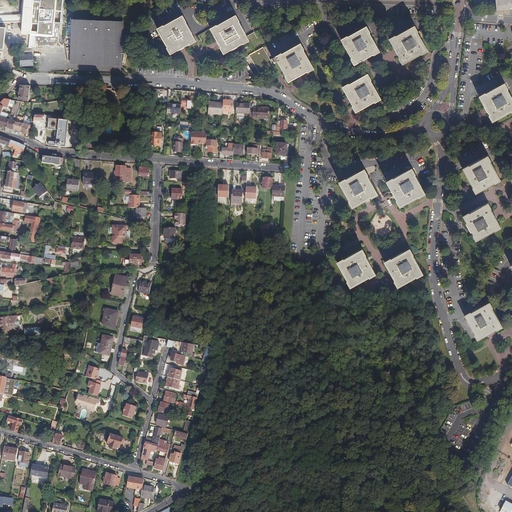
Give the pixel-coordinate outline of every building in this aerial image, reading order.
[(20,34),(60,38),(63,0),(23,0),(22,20),(20,34)] [(511,0),(498,0),(500,9),(511,8),(511,0)] [(238,14),(212,28),(225,53),(251,39),(238,14)] [(186,22),(183,16),(164,26),(163,25),(157,29),(170,54),(195,40),(186,23),(186,22)] [(125,31),(125,21),(74,20),(73,47),(68,47),(69,60),(126,61),(129,49),(124,49),(124,43),(131,43),(131,31),(125,31)] [(420,30),(416,23),(398,34),(397,33),(391,36),(402,55),(401,56),(404,62),(423,51),(424,52),(430,49),(419,30),(420,30)] [(374,53),(380,50),(371,32),(370,30),(367,25),(348,35),(348,34),(342,38),(352,57),(352,58),(355,63),(374,53)] [(302,44),(276,57),(289,83),(301,77),(315,70),(302,44)] [(264,48),(249,56),(260,79),(275,71),(264,48)] [(33,55),(20,57),(21,67),(35,66),(33,55)] [(351,105),(354,112),(374,102),(380,99),(370,80),(371,79),(368,73),(349,83),(348,83),(342,86),(352,105),(351,105)] [(511,95),(509,90),(510,90),(506,84),(487,94),(487,93),(480,97),(491,115),(490,116),(493,122),(511,112),(511,95)] [(29,101),(31,86),(20,85),(19,100),(29,101)] [(191,109),(192,102),(195,102),(195,99),(196,92),(190,92),(189,102),(181,101),(181,105),(182,105),(182,108),(191,109)] [(11,100),(5,99),(0,104),(0,106),(3,108),(8,109),(11,100)] [(234,101),(224,100),(223,112),(233,113),(234,101)] [(222,115),(223,103),(209,102),(208,114),(222,115)] [(167,113),(180,114),(181,105),(167,104),(167,113)] [(249,114),(250,105),(237,104),(236,113),(249,114)] [(269,108),(261,108),(253,108),(252,118),(269,119),(269,108)] [(0,126),(6,129),(9,119),(6,119),(8,114),(2,113),(0,117),(0,126)] [(16,122),(17,120),(15,120),(14,121),(9,119),(6,129),(13,131),(16,122)] [(63,147),(67,147),(69,120),(49,119),(48,130),(56,130),(55,142),(50,142),(50,146),(60,146),(60,148),(62,148),(63,147)] [(287,132),(296,133),(296,128),(293,127),(294,121),(288,121),(287,132)] [(19,133),(22,123),(16,122),(13,131),(19,133)] [(31,127),(23,124),(22,123),(19,133),(26,135),(25,137),(28,139),(28,137),(30,131),(31,127)] [(206,143),(207,133),(192,132),(191,144),(196,145),(197,143),(202,144),(203,143),(206,143)] [(162,134),(152,133),(151,145),(153,146),(155,147),(156,145),(161,145),(162,134)] [(18,153),(23,155),(24,151),(25,147),(18,143),(0,137),(0,143),(16,149),(14,155),(17,156),(18,153)] [(218,140),(207,140),(207,146),(209,146),(209,152),(218,152),(218,147),(217,147),(218,140)] [(183,142),(175,142),(174,152),(182,152),(183,142)] [(222,154),(233,155),(233,154),(234,145),(234,143),(229,143),(229,148),(223,148),(222,154)] [(289,144),(278,143),(277,155),(288,156),(289,144)] [(245,146),(234,145),(233,154),(244,154),(245,146)] [(263,158),(272,159),(273,147),(264,146),(263,158)] [(64,163),(64,158),(43,156),(43,163),(53,164),(53,165),(58,165),(58,163),(64,163)] [(501,181),(491,162),(488,156),(469,166),(469,165),(462,169),(473,188),(472,188),(475,194),(494,184),(495,185),(501,181)] [(17,174),(21,174),(22,168),(20,167),(16,166),(16,163),(9,162),(8,172),(15,173),(17,174)] [(127,167),(118,166),(117,173),(115,173),(115,174),(116,174),(116,175),(120,176),(120,181),(125,182),(126,180),(130,181),(132,169),(127,168),(127,167)] [(149,168),(140,167),(140,176),(149,176),(149,171),(149,168)] [(391,177),(384,181),(395,200),(394,200),(398,207),(417,196),(417,197),(424,193),(413,174),(414,173),(411,167),(392,178),(391,177)] [(345,178),(339,181),(350,200),(349,201),(352,206),(371,196),(372,197),(377,193),(367,174),(364,168),(345,179),(345,178)] [(177,179),(177,182),(187,183),(187,177),(181,177),(181,172),(170,171),(170,179),(177,179)] [(8,172),(5,187),(15,189),(16,180),(14,179),(15,173),(8,172)] [(97,172),(92,172),(92,174),(89,174),(90,174),(84,173),(83,183),(96,184),(97,172)] [(67,188),(79,189),(80,178),(68,177),(67,188)] [(273,179),(263,178),(263,188),(272,189),(273,179)] [(32,189),(39,197),(47,191),(40,183),(32,189)] [(222,186),(218,186),(218,197),(228,198),(229,186),(225,186),(222,186)] [(246,186),(245,199),(256,200),(257,188),(254,188),(250,188),(250,186),(246,186)] [(272,196),(284,197),(285,186),(273,186),(272,196)] [(182,190),(172,189),(172,199),(182,199),(182,190)] [(243,191),(232,190),(231,203),(242,204),(243,191)] [(140,196),(137,196),(129,195),(129,208),(137,208),(139,208),(140,196)] [(27,203),(26,203),(15,201),(14,206),(12,206),(12,207),(11,208),(12,210),(13,210),(13,211),(25,213),(27,203)] [(501,228),(491,210),(492,209),(488,203),(469,213),(462,216),(473,235),(472,236),(476,242),(495,231),(495,232),(501,228)] [(147,209),(139,208),(137,208),(137,217),(146,218),(147,209)] [(0,223),(13,226),(15,214),(0,212),(0,220),(0,223)] [(186,214),(175,213),(175,218),(176,218),(176,220),(175,225),(186,225),(186,214)] [(40,218),(24,216),(24,215),(23,220),(25,220),(25,222),(32,224),(31,234),(37,235),(38,231),(40,231),(40,229),(38,228),(40,218)] [(270,224),(270,222),(261,226),(261,231),(270,228),(270,224)] [(13,226),(0,223),(0,230),(16,233),(17,227),(16,227),(13,226)] [(126,226),(119,226),(119,228),(112,228),(112,234),(113,234),(113,237),(112,237),(112,243),(116,244),(117,244),(122,244),(123,239),(122,239),(122,237),(126,238),(126,226)] [(176,228),(164,228),(164,238),(166,238),(166,242),(176,242),(176,238),(175,238),(176,228)] [(85,239),(71,238),(71,247),(70,248),(84,249),(85,239)] [(16,246),(17,241),(17,240),(11,239),(10,244),(9,251),(18,253),(19,247),(16,246)] [(54,260),(56,261),(56,256),(47,254),(48,246),(46,246),(44,259),(49,259),(52,260),(54,260)] [(390,257),(384,260),(395,279),(394,280),(397,285),(416,276),(423,273),(412,254),(413,253),(409,247),(391,257),(390,257)] [(343,258),(337,261),(347,279),(347,280),(350,286),(370,276),(376,273),(365,254),(366,254),(362,248),(343,258)] [(0,251),(0,258),(19,261),(20,259),(30,260),(29,263),(42,264),(43,259),(3,252),(0,251)] [(142,256),(130,255),(130,261),(126,261),(126,265),(135,265),(135,268),(138,268),(138,265),(141,265),(142,256)] [(1,277),(14,278),(14,270),(15,270),(17,265),(12,265),(11,270),(1,270),(1,277)] [(127,278),(116,276),(112,294),(123,296),(127,278)] [(139,292),(149,294),(151,284),(141,282),(139,292)] [(503,328),(492,309),(493,308),(489,302),(471,313),(470,312),(464,315),(474,334),(474,335),(477,341),(496,331),(497,331),(503,328)] [(118,311),(106,309),(102,325),(114,328),(118,311)] [(9,317),(1,318),(3,331),(10,331),(10,330),(18,329),(18,331),(23,330),(22,327),(21,327),(21,324),(19,324),(18,321),(21,320),(22,318),(23,318),(23,315),(17,315),(16,317),(9,318),(9,317)] [(131,327),(142,329),(144,320),(133,317),(131,327)] [(113,338),(103,335),(101,344),(97,344),(95,352),(109,356),(113,338)] [(158,339),(151,337),(150,344),(147,343),(146,346),(143,345),(141,352),(144,352),(144,355),(151,357),(152,354),(155,354),(158,339)] [(195,345),(184,343),(183,352),(193,354),(195,345)] [(127,351),(124,350),(122,350),(119,365),(124,366),(126,358),(127,351)] [(186,356),(173,353),(171,360),(178,362),(178,364),(183,365),(186,356)] [(93,379),(97,381),(99,376),(98,376),(100,370),(89,366),(86,377),(93,379)] [(170,369),(168,378),(180,381),(183,372),(170,369)] [(12,374),(8,374),(7,373),(8,372),(0,371),(0,372),(0,376),(11,379),(12,374)] [(137,374),(136,381),(147,384),(149,374),(138,371),(137,374)] [(11,379),(0,376),(0,394),(12,397),(15,380),(11,379)] [(180,381),(168,378),(166,387),(178,390),(180,381)] [(97,381),(93,379),(92,383),(89,382),(88,387),(90,388),(88,394),(97,396),(101,386),(100,385),(101,382),(97,381)] [(187,395),(198,397),(200,388),(197,388),(196,393),(188,391),(187,395)] [(174,400),(176,394),(167,392),(164,402),(171,403),(172,399),(174,400)] [(0,404),(2,405),(2,402),(2,400),(11,402),(12,397),(0,394),(0,404)] [(98,405),(99,401),(87,397),(86,398),(79,396),(77,403),(77,405),(82,406),(84,405),(88,406),(87,408),(88,410),(92,412),(94,410),(96,405),(98,405)] [(190,409),(195,410),(198,398),(193,397),(191,406),(185,404),(185,408),(190,409)] [(171,405),(162,403),(159,412),(164,414),(166,410),(169,411),(171,405)] [(136,408),(127,404),(125,408),(123,412),(124,413),(123,416),(132,419),(136,408)] [(163,428),(165,428),(168,417),(159,414),(156,423),(157,424),(156,426),(157,426),(163,428)] [(23,421),(8,417),(7,422),(13,424),(11,431),(17,433),(19,426),(21,426),(23,421)] [(156,428),(154,437),(153,437),(152,441),(151,443),(158,445),(159,443),(160,441),(160,438),(162,432),(163,429),(163,428),(157,426),(156,428)] [(64,433),(56,430),(52,443),(60,446),(64,433)] [(174,436),(187,440),(188,434),(185,434),(176,431),(174,436)] [(120,447),(121,444),(122,445),(124,444),(124,441),(124,440),(122,439),(123,438),(111,434),(108,443),(110,444),(109,447),(116,450),(118,447),(120,447)] [(159,443),(158,445),(159,445),(157,451),(167,453),(170,446),(166,444),(167,443),(160,441),(159,443)] [(146,442),(141,459),(148,461),(151,451),(156,452),(158,445),(151,443),(146,442)] [(18,449),(4,446),(2,458),(16,461),(18,449)] [(30,454),(20,452),(18,462),(20,462),(19,466),(27,468),(30,454)] [(172,455),(169,462),(179,464),(181,455),(175,453),(175,455),(172,455)] [(132,463),(134,455),(126,459),(126,458),(123,459),(124,462),(123,464),(127,466),(132,463)] [(166,460),(164,459),(163,461),(157,460),(154,468),(163,470),(166,460)] [(49,469),(33,466),(30,475),(47,479),(49,469)] [(76,469),(61,466),(59,476),(74,480),(76,469)] [(93,491),(97,472),(88,470),(88,471),(82,470),(79,484),(88,485),(87,490),(93,491)] [(116,476),(104,474),(102,484),(114,486),(116,476)] [(144,480),(129,477),(127,487),(142,490),(143,487),(144,480)] [(143,487),(142,490),(141,496),(152,498),(154,488),(143,487)] [(0,509),(7,511),(10,500),(0,498),(0,509)] [(112,511),(115,503),(100,500),(97,511),(112,511)] [(511,511),(511,504),(506,501),(501,510),(504,511),(511,511)] [(67,511),(68,506),(55,503),(52,511),(67,511)]
